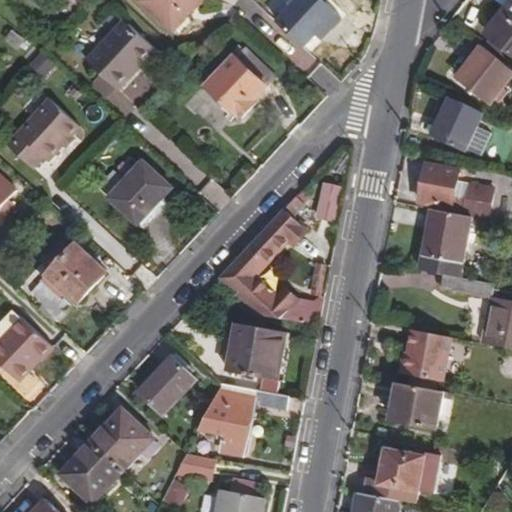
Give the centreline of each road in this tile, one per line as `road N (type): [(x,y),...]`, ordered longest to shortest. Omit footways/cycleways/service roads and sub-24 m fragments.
road 1 (residential): [(0,483),(395,59)]
road 2 (residential): [(395,59),(307,511)]
